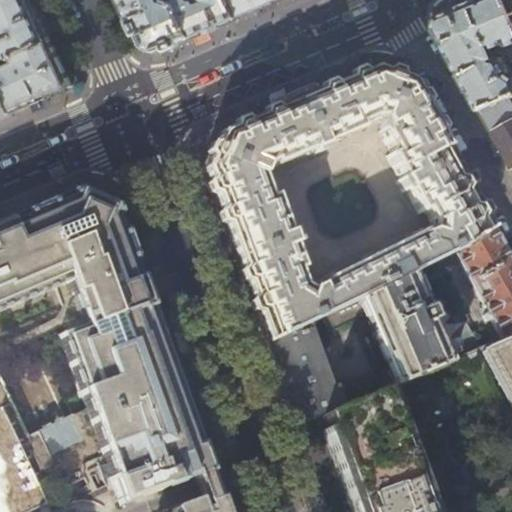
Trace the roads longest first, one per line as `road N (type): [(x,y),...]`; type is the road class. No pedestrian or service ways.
road 1 (tertiary): [(135,132),(275,511)]
road 2 (secondary): [(135,132),(325,50),(401,3)]
road 3 (unclassified): [(511,215),(401,3)]
road 4 (secondary): [(0,186),(135,132)]
road 5 (tertiary): [(79,0),(135,132)]
